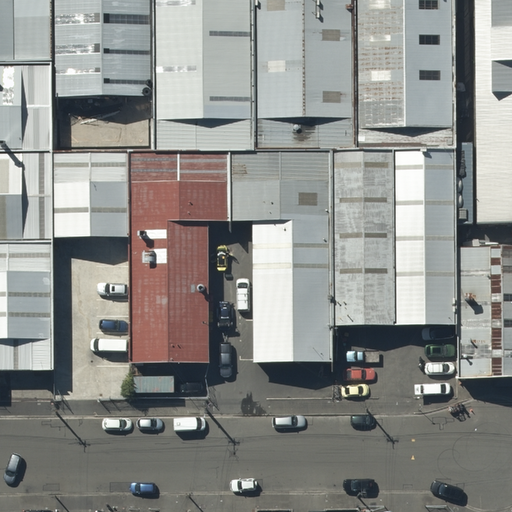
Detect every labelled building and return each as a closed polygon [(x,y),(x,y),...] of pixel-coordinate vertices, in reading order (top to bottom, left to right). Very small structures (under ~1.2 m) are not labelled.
[(0,0),(0,36),(33,36),(33,0),(0,0)] [(108,123),(136,123),(134,0),(33,0),(33,36),(34,124),(108,123)] [(213,123),(235,122),(234,0),(134,0),(136,123),(213,123)] [(312,122),(337,122),(335,0),(234,0),(235,122),(312,122)] [(437,122),(436,0),(335,0),(337,122),(375,122),(437,122)] [(511,0),(477,0),(477,222),(511,222),(511,0)] [(0,36),(0,213),(14,213),(34,213),(34,124),(33,36),(0,36)] [(213,123),(213,194),(233,194),(234,336),(312,335),(312,299),(312,122),(235,122),(213,123)] [(376,298),(375,122),(337,122),(312,122),(312,299),(376,298)] [(437,122),(375,122),(376,298),(439,298),(438,221),(437,122)] [(43,247),(43,254),(109,255),(108,123),(34,124),(34,213),(35,247),(43,247)] [(108,123),(109,255),(110,336),(191,335),(189,194),(213,194),(213,123),(136,123),(108,123)] [(0,213),(0,350),(12,351),(12,343),(33,343),(33,311),(27,311),(27,290),(34,290),(34,279),(43,279),(43,254),(43,247),(35,247),(14,247),(14,213),(0,213)] [(511,246),(457,246),(458,323),(458,376),(511,375),(511,246)]
